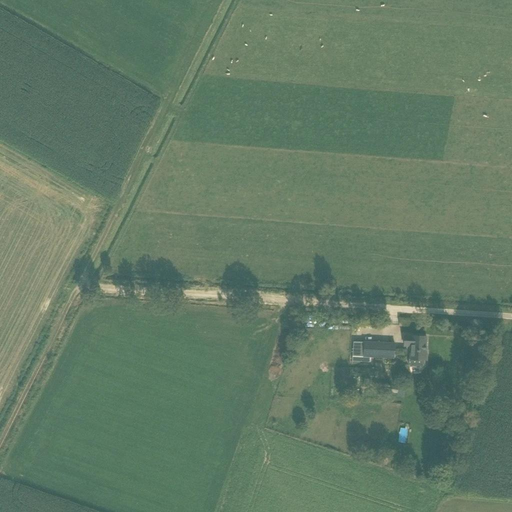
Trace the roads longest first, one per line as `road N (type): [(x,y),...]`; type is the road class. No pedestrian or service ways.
road 1 (track): [(386,307),(82,283)]
road 2 (track): [(82,283),(0,448)]
road 3 (unclassified): [(511,316),(386,307)]
